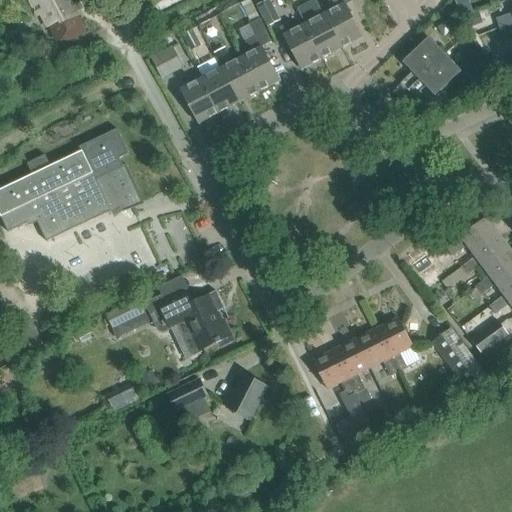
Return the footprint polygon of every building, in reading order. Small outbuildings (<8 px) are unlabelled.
[(59,46),(86,33),(76,13),(80,10),(74,0),(27,0),(37,17),(42,14),(59,46)] [(281,20),(271,0),(267,0),(257,5),(267,27),(281,20)] [(330,0),(335,9),(325,14),(343,48),(364,38),(346,4),(352,2),(350,0),(330,0)] [(343,48),(325,14),(305,25),(323,59),(343,48)] [(511,14),(497,19),(500,28),(511,24),(511,14)] [(260,20),(249,25),(255,36),(245,41),(251,53),(242,58),(260,92),(281,81),(263,47),(272,42),(260,20)] [(302,70),(323,59),(305,25),(296,30),(292,23),(281,28),(285,35),(284,36),(302,70)] [(511,24),(500,28),(503,37),(511,34),(511,24)] [(193,30),(183,35),(191,51),(201,45),(193,30)] [(401,84),(408,90),(408,91),(415,98),(426,87),(436,97),(462,72),(429,38),(404,63),(413,73),(401,84)] [(184,67),(173,46),(151,58),(162,78),(184,67)] [(214,54),(222,68),(240,103),(260,92),(242,58),(234,62),(226,48),(214,54)] [(220,113),(240,103),(222,68),(202,79),(220,113)] [(199,124),(220,113),(202,79),(181,90),(199,124)] [(401,84),(392,92),(399,100),(408,91),(408,90),(401,84)] [(82,152),(51,166),(46,156),(28,164),(33,175),(0,190),(0,213),(9,232),(36,219),(47,242),(118,208),(121,213),(143,203),(127,170),(129,169),(126,165),(124,166),(120,159),(130,154),(118,129),(80,147),(82,152)] [(468,246),(476,257),(502,239),(487,218),(462,238),(448,249),(454,257),(468,246)] [(476,257),(442,283),(448,291),(482,266),(491,277),(511,260),(511,251),(502,239),(476,257)] [(436,270),(423,254),(411,264),(419,274),(423,279),(436,270)] [(511,290),(511,260),(491,277),(476,287),(482,296),(497,285),(505,296),(511,290)] [(511,290),(505,296),(490,307),(496,315),(511,304),(511,305),(511,290)] [(216,293),(191,305),(184,291),(184,292),(165,301),(162,296),(146,303),(158,330),(159,331),(161,332),(163,333),(165,332),(187,322),(201,351),(217,343),(218,344),(220,343),(222,347),(235,340),(227,324),(226,323),(224,322),(222,322),(220,323),(216,313),(225,309),(217,291),(216,292),(216,293)] [(139,296),(106,312),(119,337),(152,321),(139,296)] [(18,321),(31,348),(43,343),(30,315),(18,321)] [(399,318),(378,329),(399,373),(408,368),(400,354),(414,347),(399,318)] [(499,322),(473,342),(482,355),(509,335),(499,322)] [(371,368),(383,362),(391,377),(399,373),(378,329),(357,339),(371,368)] [(470,394),(490,379),(451,329),(431,344),(470,394)] [(358,375),(371,368),(357,339),(336,350),(357,394),(366,390),(358,375)] [(357,394),(336,350),(314,361),(328,390),(341,383),(348,398),(357,394)] [(268,387),(244,375),(227,408),(251,420),(268,387)] [(176,412),(210,396),(202,379),(168,395),(176,412)] [(117,409),(140,395),(134,386),(111,400),(117,409)] [(348,446),(376,432),(367,415),(338,428),(348,446)] [(206,433),(200,437),(203,442),(209,439),(206,433)]
